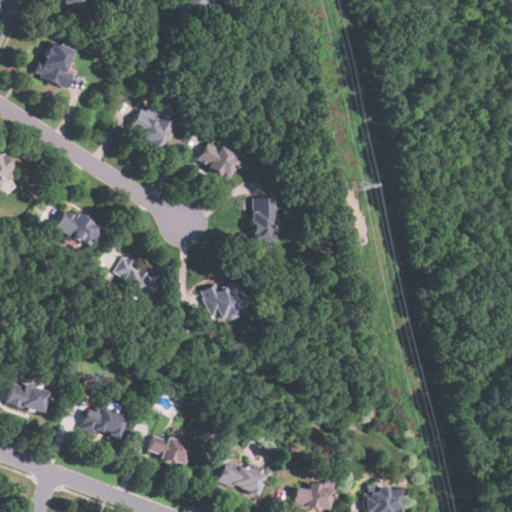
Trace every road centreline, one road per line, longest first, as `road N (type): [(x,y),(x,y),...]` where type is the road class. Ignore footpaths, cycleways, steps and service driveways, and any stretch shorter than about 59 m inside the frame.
road 1 (residential): [(0,101),(185,222)]
road 2 (residential): [(163,511),(0,450)]
